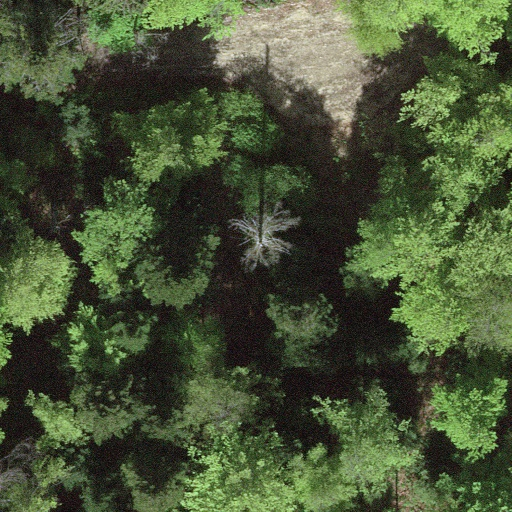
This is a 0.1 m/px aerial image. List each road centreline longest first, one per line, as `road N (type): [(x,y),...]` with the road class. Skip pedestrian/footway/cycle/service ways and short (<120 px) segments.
road 1 (track): [(511,20),(252,47)]
road 2 (track): [(0,62),(252,47)]
